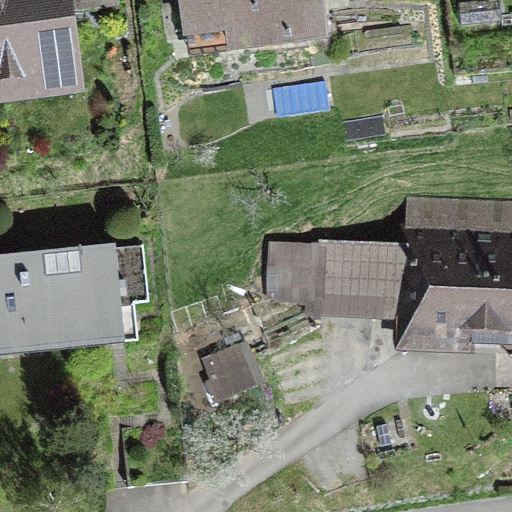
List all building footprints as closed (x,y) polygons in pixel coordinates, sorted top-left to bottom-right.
[(0,0),(0,91),(1,100),(81,90),(70,11),(116,5),(115,0),(0,0)] [(181,0),(186,31),(227,26),(230,46),(323,34),(318,0),(181,0)] [(511,330),(511,255),(460,253),(462,202),(411,199),(409,232),(401,232),(400,248),(321,245),(319,309),(406,313),(405,326),(511,330)] [(143,244),(0,258),(0,355),(138,341),(134,303),(148,302),(143,244)] [(181,422),(121,428),(127,488),(187,482),(181,422)]
